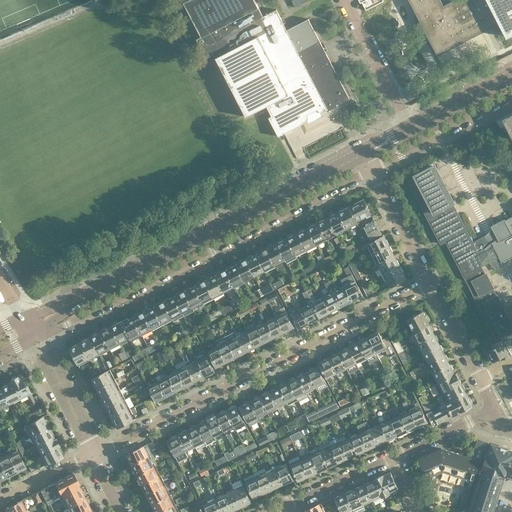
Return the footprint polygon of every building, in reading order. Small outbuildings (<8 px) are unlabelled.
[(263,17),(254,0),(188,0),(184,2),(202,36),(197,39),(203,51),(199,53),(201,57),(205,55),(208,62),(216,58),(245,114),(246,117),(266,106),(272,116),(269,117),(278,136),(303,123),(303,122),(307,120),(309,123),(323,116),(321,113),(326,110),(327,111),(328,111),(319,95),(312,81),(305,67),(296,49),(286,30),(276,10),(263,17)] [(511,0),(359,0),(360,1),(361,0),(408,0),(423,28),(437,54),(494,26),(499,23),(506,36),(511,33),(511,0)] [(375,30),(386,25),(381,13),(369,18),(375,30)] [(308,19),(286,30),(296,49),(318,38),(308,19)] [(318,38),(296,49),(305,67),(327,55),(318,38)] [(327,55),(305,67),(312,81),(334,69),(327,55)] [(334,69),(312,81),(319,95),(342,83),(334,69)] [(342,83),(319,95),(328,111),(337,106),(336,104),(349,98),(342,83)] [(499,119),(497,120),(498,122),(500,126),(501,128),(506,126),(511,138),(511,111),(501,117),(502,117),(499,119)] [(415,178),(409,181),(437,238),(439,237),(442,243),(446,241),(455,258),(456,258),(458,262),(457,263),(496,339),(501,337),(501,338),(511,332),(511,324),(508,317),(507,317),(503,310),(504,309),(497,295),(496,296),(492,289),(493,288),(486,274),(485,274),(481,267),(489,263),(495,271),(499,267),(497,264),(501,262),(501,263),(511,257),(511,216),(505,220),(504,219),(491,226),(494,233),(488,236),(486,237),(484,236),(472,243),(452,204),(453,203),(434,166),(414,176),(415,178)] [(363,199),(349,207),(356,219),(365,214),(367,217),(371,215),(370,212),(363,199)] [(339,211),(337,212),(347,230),(358,225),(357,222),(356,219),(349,207),(349,206),(344,209),(343,207),(338,210),(339,211)] [(328,217),(327,217),(337,235),(347,230),(337,212),(334,214),(333,213),(328,216),(328,217)] [(318,222),(317,222),(326,241),(337,235),(327,217),(323,219),(322,218),(317,221),(318,222)] [(308,227),(307,228),(316,246),(326,241),(317,222),(313,225),(312,224),(307,226),(308,227)] [(363,227),(364,228),(360,229),(363,236),(367,234),(377,228),(374,222),(372,223),(363,227)] [(298,233),(297,233),(305,251),(316,246),(307,228),(303,230),(302,229),(297,231),(298,233)] [(377,228),(367,234),(363,236),(365,239),(369,237),(370,240),(379,235),(381,234),(377,228)] [(287,238),(296,256),(305,251),(297,233),(293,235),(292,234),(287,236),(287,238)] [(367,243),(367,244),(357,249),(358,252),(369,247),(372,254),(388,246),(387,245),(388,245),(386,240),(385,240),(382,236),(380,237),(380,236),(367,243)] [(277,243),(276,244),(285,262),(287,264),(297,258),(296,256),(287,238),(283,240),(282,239),(277,242),(277,243)] [(353,243),(344,248),(346,253),(356,248),(353,243)] [(267,248),(266,249),(275,267),(285,262),(276,244),(272,246),(272,244),(266,247),(267,248)] [(388,246),(372,254),(378,264),(393,256),(391,252),(392,252),(389,247),(388,246)] [(257,254),(256,254),(265,272),(275,267),(266,249),(262,251),(261,250),(256,252),(257,254)] [(246,259),(245,259),(254,277),(265,272),(256,254),(252,256),(251,255),(245,258),(246,259)] [(13,255),(8,257),(8,259),(10,261),(11,263),(16,260),(13,255)] [(393,256),(378,264),(369,268),(371,272),(375,270),(375,271),(380,269),(383,274),(398,266),(399,265),(396,260),(395,261),(393,256)] [(322,258),(312,263),(314,267),(324,262),(322,258)] [(236,264),(235,265),(244,283),(254,277),(245,259),(241,262),(241,260),(235,263),(236,264)] [(354,263),(349,266),(355,276),(359,274),(354,263)] [(312,264),(302,268),(304,272),(314,267),(312,264)] [(226,270),(225,270),(234,288),(244,283),(235,265),(231,267),(230,266),(225,268),(226,270)] [(398,266),(383,274),(389,286),(390,288),(405,280),(402,273),(403,272),(400,267),(399,268),(398,266)] [(347,276),(340,280),(344,286),(351,302),(358,299),(357,298),(362,295),(355,281),(348,267),(344,269),(347,276)] [(215,275),(214,275),(224,293),(234,288),(225,270),(221,272),(220,271),(215,274),(215,275)] [(205,280),(204,280),(213,299),(224,293),(214,275),(210,277),(210,276),(204,279),(205,280)] [(281,279),(272,284),(274,289),(284,284),(281,279)] [(195,285),(194,286),(203,304),(213,299),(204,280),(200,283),(199,281),(194,284),(195,285)] [(259,286),(260,288),(263,293),(273,288),(269,282),(259,286)] [(332,282),(328,284),(340,306),(345,304),(345,305),(351,302),(343,286),(336,290),(332,282)] [(367,282),(361,285),(364,291),(367,296),(372,293),(373,296),(378,294),(373,285),(370,287),(367,282)] [(288,284),(278,289),(280,294),(284,291),(290,288),(288,284)] [(329,294),(322,297),(330,313),(336,310),(336,309),(340,306),(328,284),(325,285),(329,294)] [(184,291),(183,291),(193,310),(198,307),(200,310),(205,307),(203,304),(194,286),(190,288),(189,287),(184,289),(184,291)] [(305,291),(311,303),(319,317),(323,315),(324,316),(330,313),(322,297),(316,301),(309,289),(305,291)] [(174,296),(183,315),(193,310),(183,291),(179,293),(179,292),(173,295),(174,296)] [(307,305),(301,308),(309,324),(315,321),(314,320),(319,317),(311,303),(305,291),(301,293),(307,305)] [(268,302),(277,297),(274,292),(265,296),(268,302)] [(164,301),(163,302),(173,320),(183,315),(174,296),(169,298),(169,297),(163,300),(164,301)] [(265,296),(258,300),(261,305),(268,302),(265,296)] [(153,307),(162,325),(173,320),(163,302),(159,304),(158,303),(153,305),(153,307)] [(256,302),(246,307),(249,312),(258,307),(256,302)] [(290,303),(286,305),(290,313),(290,314),(298,328),(302,326),(302,327),(309,324),(301,308),(297,310),(295,306),(292,307),(290,303)] [(229,304),(219,309),(222,315),(232,310),(229,304)] [(143,312),(142,312),(151,331),(162,325),(153,307),(148,309),(148,308),(143,311),(143,312)] [(246,307),(237,312),(239,317),(249,312),(246,307)] [(283,307),(273,312),(275,316),(284,332),(286,333),(289,331),(290,329),(294,327),(286,312),(283,307)] [(218,309),(208,315),(211,320),(221,315),(218,309)] [(133,317),(132,317),(141,336),(151,331),(142,312),(138,314),(137,313),(132,316),(133,317)] [(405,321),(408,327),(410,327),(413,333),(412,333),(412,334),(429,326),(424,317),(424,316),(423,314),(422,314),(421,312),(415,315),(411,316),(412,317),(405,321)] [(266,321),(274,337),(275,337),(276,338),(279,336),(280,334),(284,332),(275,316),(272,318),(266,321)] [(122,321),(131,339),(132,341),(141,336),(132,317),(128,320),(127,318),(122,321)] [(112,326),(110,326),(120,344),(131,339),(122,321),(117,323),(116,322),(111,325),(112,326)] [(253,321),(244,326),(246,331),(255,347),(257,348),(260,346),(261,344),(264,342),(256,326),(253,321)] [(256,326),(264,342),(265,342),(267,343),(270,341),(271,339),(274,337),(266,321),(262,323),(256,326)] [(188,325),(178,330),(181,336),(191,331),(188,325)] [(101,331),(101,332),(110,350),(120,344),(110,326),(106,329),(106,327),(100,330),(101,331)] [(236,326),(233,328),(237,336),(245,352),(249,350),(251,351),(254,349),(254,348),(255,347),(246,331),(240,334),(236,326)] [(429,326),(412,334),(418,344),(434,336),(431,331),(432,330),(430,326),(429,326)] [(234,331),(225,336),(235,357),(239,355),(241,356),(244,354),(245,353),(245,352),(237,336),(234,331)] [(91,337),(90,337),(99,355),(110,350),(101,332),(96,334),(95,333),(90,335),(91,337)] [(368,337),(367,338),(376,353),(384,349),(388,358),(395,354),(393,350),(387,337),(382,340),(378,332),(373,335),(371,334),(369,336),(368,337)] [(167,336),(157,341),(158,342),(160,346),(170,341),(167,336)] [(225,336),(215,341),(217,346),(225,362),(230,360),(231,361),(235,359),(235,357),(225,336)] [(434,336),(418,344),(423,354),(439,346),(437,342),(438,340),(436,337),(434,337),(434,336)] [(80,342),(89,360),(99,355),(90,337),(85,339),(85,338),(80,341),(80,342)] [(362,340),(357,343),(366,359),(369,365),(379,360),(376,353),(367,338),(365,337),(363,339),(362,340)] [(397,341),(392,343),(392,344),(393,344),(397,353),(403,350),(398,340),(397,341)] [(493,348),(487,351),(488,353),(487,355),(489,359),(491,360),(492,362),(501,357),(502,359),(511,354),(511,347),(508,340),(503,343),(501,340),(492,345),(493,348)] [(70,347),(69,348),(77,364),(78,363),(79,366),(89,360),(80,342),(75,345),(75,343),(70,346),(70,347)] [(158,342),(147,347),(150,352),(160,346),(158,342)] [(352,345),(348,348),(359,369),(361,373),(365,371),(360,362),(366,359),(357,343),(356,342),(353,344),(352,345)] [(137,352),(138,353),(140,357),(150,352),(147,346),(137,352)] [(217,346),(207,351),(214,365),(215,365),(216,367),(220,365),(222,366),(225,364),(225,362),(217,346)] [(439,346),(423,354),(428,364),(444,355),(442,351),(442,350),(441,347),(439,347),(439,346)] [(164,347),(155,352),(159,361),(169,356),(164,347)] [(342,350),(338,353),(346,369),(348,373),(349,374),(359,369),(348,348),(347,348),(346,347),(343,349),(342,350)] [(204,350),(194,355),(196,360),(205,376),(208,374),(210,375),(213,373),(214,372),(214,371),(212,366),(206,355),(204,350)] [(403,350),(397,353),(402,363),(408,361),(403,350)] [(123,351),(118,354),(121,362),(127,359),(123,351)] [(346,369),(338,353),(337,353),(336,353),(333,354),(332,356),(327,358),(336,374),(338,378),(342,376),(340,372),(346,369)] [(430,369),(427,371),(429,375),(432,373),(449,365),(447,361),(448,360),(446,356),(444,357),(444,355),(428,364),(430,369)] [(322,361),(318,363),(321,370),(326,379),(329,386),(334,383),(331,377),(336,374),(327,358),(326,358),(323,359),(322,361)] [(109,359),(103,362),(106,368),(112,365),(109,359)] [(196,360),(186,365),(194,382),(199,379),(200,380),(203,378),(204,377),(205,376),(196,360)] [(174,365),(177,370),(185,386),(189,384),(191,385),(194,383),(194,382),(184,361),(174,365)] [(449,365),(433,374),(438,383),(455,374),(453,374),(452,371),(453,369),(451,367),(449,367),(449,365)] [(308,371),(307,372),(315,388),(317,392),(328,386),(326,383),(320,370),(319,370),(317,367),(313,369),(312,368),(309,370),(308,371)] [(91,378),(92,378),(92,379),(91,381),(93,385),(95,385),(97,388),(114,379),(109,370),(108,370),(93,377),(91,378)] [(177,370),(167,375),(175,391),(179,389),(181,390),(184,388),(185,387),(185,386),(177,370)] [(413,371),(408,374),(412,384),(417,381),(413,371)] [(298,376),(297,377),(305,393),(315,388),(307,372),(303,374),(302,373),(299,375),(298,376)] [(9,380),(18,398),(25,395),(28,400),(30,404),(34,402),(30,394),(20,374),(15,377),(14,377),(9,379),(9,380)] [(461,384),(455,374),(438,383),(434,385),(439,395),(443,393),(444,392),(461,384)] [(167,375),(157,380),(165,397),(169,394),(171,395),(174,393),(175,392),(175,391),(167,375)] [(145,381),(147,385),(147,386),(154,399),(156,401),(160,399),(161,400),(164,399),(165,397),(157,380),(155,376),(145,381)] [(289,381),(287,382),(297,401),(298,402),(307,397),(305,393),(297,377),(294,379),(292,378),(289,380),(289,381)] [(378,382),(382,389),(391,385),(387,377),(378,382)] [(114,379),(97,388),(97,389),(96,391),(98,394),(100,395),(102,398),(119,389),(114,379)] [(0,385),(0,389),(7,404),(18,398),(9,380),(8,380),(9,382),(5,384),(3,383),(0,385)] [(407,381),(397,385),(400,391),(410,386),(407,381)] [(279,386),(278,387),(287,403),(288,405),(297,401),(287,382),(284,384),(282,383),(280,385),(279,386)] [(444,392),(443,393),(446,399),(444,400),(445,403),(444,403),(445,404),(465,394),(463,390),(464,388),(462,386),(461,386),(460,384),(461,384),(444,392)] [(272,390),(269,392),(277,408),(279,413),(284,410),(281,406),(287,403),(278,387),(276,386),(273,388),(272,390)] [(359,390),(362,396),(370,392),(367,386),(359,390)] [(119,389),(102,398),(102,399),(101,400),(103,404),(105,405),(107,408),(124,399),(119,389)] [(377,394),(378,397),(379,399),(389,395),(386,389),(377,394)] [(263,395),(259,397),(267,413),(269,417),(273,415),(271,411),(277,408),(269,392),(268,392),(267,391),(263,393),(263,395)] [(465,394),(445,405),(437,408),(438,410),(433,413),(432,411),(426,414),(433,426),(438,424),(472,407),(471,405),(472,404),(470,401),(469,401),(465,394)] [(253,400),(249,402),(258,418),(259,421),(261,420),(260,417),(267,413),(259,397),(258,397),(257,396),(254,398),(253,400)] [(347,397),(337,402),(339,407),(349,402),(347,397)] [(124,399),(107,408),(106,410),(108,414),(110,414),(112,418),(129,408),(124,399)] [(147,406),(149,411),(155,408),(150,400),(145,403),(147,406)] [(243,405),(239,407),(241,410),(240,410),(247,423),(249,426),(259,421),(257,418),(258,418),(249,402),(247,401),(244,403),(243,405)] [(335,401),(325,406),(329,412),(338,408),(335,401)] [(428,401),(422,404),(426,411),(431,409),(428,401)] [(416,407),(409,410),(417,427),(419,427),(422,426),(422,424),(427,422),(424,415),(420,406),(418,402),(414,404),(416,407)] [(357,403),(347,407),(350,413),(359,408),(357,403)] [(229,409),(225,411),(235,430),(246,425),(238,411),(236,405),(235,406),(233,405),(230,407),(229,409)] [(147,406),(141,409),(144,414),(149,411),(147,406)] [(325,406),(315,411),(319,418),(328,413),(325,406)] [(29,418),(40,413),(38,409),(37,408),(26,413),(29,418)] [(129,408),(112,418),(111,420),(113,424),(115,424),(117,428),(136,418),(135,416),(134,414),(133,415),(129,408)] [(347,408),(337,412),(340,419),(350,414),(347,408)] [(220,414),(215,416),(226,435),(229,442),(233,439),(230,433),(235,430),(225,411),(223,410),(220,412),(220,414)] [(409,410),(399,415),(406,432),(407,431),(409,432),(412,431),(413,429),(417,427),(409,410)] [(314,411),(305,415),(308,422),(309,422),(318,418),(314,411)] [(383,416),(376,419),(379,424),(386,441),(387,440),(389,441),(392,440),(393,438),(396,436),(389,420),(385,411),(382,412),(381,413),(383,416)] [(337,412),(328,417),(331,424),(340,419),(337,412)] [(394,417),(389,420),(396,436),(397,436),(399,437),(402,435),(402,434),(406,432),(399,415),(397,413),(393,415),(394,417)] [(299,427),(308,422),(305,415),(304,414),(295,419),(299,427)] [(210,419),(206,421),(216,440),(226,435),(215,416),(214,415),(211,417),(210,419)] [(25,424),(30,435),(46,427),(46,426),(47,425),(45,421),(43,421),(41,416),(38,418),(38,417),(25,424)] [(19,425),(24,422),(21,417),(16,420),(19,425)] [(327,417),(318,421),(321,428),(330,424),(327,417)] [(299,427),(295,419),(287,423),(287,425),(286,425),(287,426),(286,426),(289,432),(299,427)] [(200,424),(196,426),(206,445),(216,440),(206,421),(204,420),(201,422),(200,424)] [(358,425),(356,426),(359,433),(367,450),(367,449),(369,450),(372,448),(373,447),(376,445),(369,429),(365,422),(358,425)] [(379,424),(369,429),(376,445),(377,445),(379,445),(382,444),(383,442),(386,441),(379,424)] [(186,431),(195,447),(196,450),(206,445),(196,426),(194,425),(191,427),(190,429),(186,431)] [(281,435),(288,431),(284,425),(278,428),(281,435)] [(46,427),(30,435),(35,445),(51,436),(52,434),(50,431),(48,430),(46,427)] [(308,427),(299,431),(301,436),(310,431),(308,427)] [(181,434),(177,436),(185,452),(195,447),(186,431),(184,430),(181,432),(181,434)] [(269,441),(279,436),(276,431),(273,433),(272,432),(266,435),(269,441)] [(301,437),(298,432),(289,436),(292,442),(301,437)] [(344,435),(337,438),(347,458),(349,459),(353,457),(353,456),(356,454),(349,438),(346,432),(343,433),(344,435)] [(359,433),(349,438),(356,454),(357,454),(359,454),(363,453),(363,451),(367,450),(359,433)] [(171,439),(167,441),(168,443),(167,443),(174,455),(175,457),(177,462),(188,457),(185,452),(177,436),(176,436),(175,435),(172,437),(171,439)] [(51,436),(35,445),(28,448),(30,452),(37,448),(40,454),(58,445),(54,439),(53,440),(51,436)] [(269,441),(267,437),(258,441),(260,445),(269,441)] [(288,437),(278,441),(282,448),(291,444),(288,437)] [(327,443),(329,447),(336,463),(337,463),(339,463),(343,462),(343,460),(347,458),(337,438),(337,437),(333,438),(332,440),(327,443)] [(325,444),(318,447),(327,468),(328,467),(329,468),(333,466),(333,465),(336,463),(329,447),(327,443),(325,438),(322,439),(325,444)] [(418,459),(427,478),(442,472),(472,482),(476,473),(477,473),(480,462),(479,462),(485,443),(477,440),(471,459),(441,449),(418,459)] [(20,441),(16,443),(21,451),(25,450),(20,441)] [(257,447),(255,442),(244,447),(247,451),(257,447)] [(243,443),(233,448),(237,456),(247,451),(244,447),(243,443)] [(46,465),(62,456),(60,453),(61,452),(58,445),(40,454),(46,465)] [(143,446),(126,455),(129,459),(128,461),(130,463),(131,464),(131,465),(148,456),(151,455),(146,445),(144,446),(143,446)] [(492,511),(495,504),(496,504),(497,502),(496,501),(499,491),(503,477),(507,476),(511,477),(511,451),(508,450),(509,449),(499,446),(499,447),(491,445),(488,455),(486,454),(480,472),(481,472),(467,511),(492,511)] [(266,447),(257,451),(259,456),(263,455),(263,453),(263,451),(267,449),(266,447)] [(318,447),(308,452),(317,472),(318,472),(319,472),(323,471),(323,469),(327,468),(318,447)] [(25,467),(17,450),(12,452),(10,450),(6,452),(7,454),(6,455),(14,472),(19,470),(21,470),(23,469),(24,467),(25,467)] [(256,451),(247,456),(249,460),(258,456),(256,451)] [(308,452),(298,456),(307,477),(307,476),(309,477),(313,475),(313,474),(317,472),(308,452)] [(148,456),(131,465),(134,469),(133,471),(135,474),(136,474),(137,474),(154,466),(157,464),(152,454),(151,455),(148,456)] [(6,455),(0,458),(0,467),(4,477),(9,475),(11,475),(13,474),(14,472),(6,455)] [(217,465),(227,461),(224,456),(215,460),(217,465)] [(298,456),(288,461),(289,465),(297,481),(298,481),(299,481),(303,480),(303,478),(307,477),(298,456)] [(30,460),(26,463),(30,472),(35,470),(30,460)] [(210,462),(204,465),(207,471),(212,468),(210,462)] [(286,463),(275,468),(282,484),(283,484),(285,485),(288,483),(289,481),(292,480),(290,475),(291,475),(286,463)] [(154,466),(137,474),(139,478),(138,480),(140,483),(141,484),(142,484),(159,476),(154,466)] [(174,468),(167,472),(170,477),(177,473),(174,468)] [(205,468),(198,472),(200,476),(207,473),(205,468)] [(223,468),(215,472),(218,479),(226,476),(225,472),(223,468)] [(253,473),(255,477),(262,493),(266,491),(268,492),(271,490),(272,489),(265,472),(263,468),(253,472),(253,473)] [(275,468),(265,472),(272,489),(273,488),(275,489),(278,487),(279,486),(282,484),(275,468)] [(424,472),(415,477),(418,482),(427,478),(424,472)] [(72,473),(54,483),(60,494),(62,497),(62,498),(79,489),(77,485),(78,484),(72,473)] [(253,473),(243,477),(251,495),(252,498),(257,496),(258,496),(262,495),(262,493),(255,477),(253,473)] [(383,476),(382,475),(390,493),(395,491),(398,490),(390,473),(383,476)] [(382,475),(373,479),(382,498),(390,494),(389,494),(390,493),(382,475)] [(159,476),(142,484),(143,488),(143,490),(145,493),(146,493),(147,494),(164,485),(159,476)] [(241,479),(230,484),(233,490),(240,507),(244,505),(246,505),(249,504),(250,502),(251,502),(248,495),(241,479)] [(374,480),(365,484),(372,501),(381,497),(381,498),(382,498),(373,479),(374,480)] [(54,483),(40,490),(47,505),(51,503),(62,497),(60,494),(54,483)] [(365,484),(355,489),(362,506),(372,501),(365,484)] [(164,485),(147,494),(147,495),(147,497),(148,500),(150,500),(152,504),(169,495),(164,485)] [(79,489),(62,498),(67,507),(84,499),(82,495),(82,493),(81,490),(79,490),(79,489)] [(355,489),(345,493),(352,510),(353,511),(362,511),(365,511),(362,506),(355,489)] [(233,490),(223,495),(230,511),(234,509),(236,510),(239,509),(240,507),(233,490)] [(30,495),(35,505),(41,502),(36,492),(30,495)] [(334,498),(339,509),(340,511),(348,511),(352,510),(345,493),(334,498)] [(169,495),(152,504),(152,506),(153,510),(155,510),(155,511),(159,511),(174,505),(169,495)] [(223,495),(213,499),(218,511),(229,511),(230,511),(223,495)] [(334,498),(329,500),(333,509),(334,509),(335,511),(339,509),(334,498)] [(84,499),(67,507),(69,511),(80,511),(89,508),(87,504),(87,503),(86,500),(84,499)] [(203,504),(206,511),(218,511),(213,499),(206,502),(205,499),(201,500),(203,504)] [(19,501),(4,509),(5,511),(21,511),(26,510),(22,502),(20,503),(19,501)] [(389,503),(386,505),(389,511),(393,511),(402,508),(400,502),(397,503),(391,506),(389,503)]
